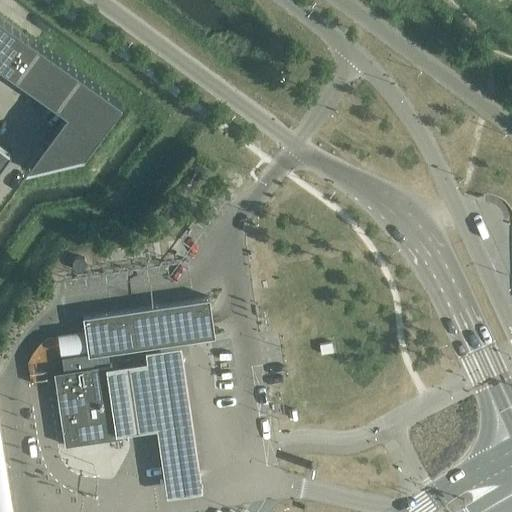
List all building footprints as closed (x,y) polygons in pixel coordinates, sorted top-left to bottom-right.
[(0,63),(14,73),(38,41),(0,13),(0,63)] [(55,104),(79,72),(38,41),(14,73),(55,104)] [(83,156),(122,103),(79,72),(55,104),(66,112),(27,165),(25,168),(83,156)] [(0,164),(11,151),(0,142),(0,164)] [(117,407),(112,372),(113,372),(112,366),(112,364),(112,363),(111,363),(109,363),(107,351),(110,351),(110,349),(193,337),(193,338),(215,335),(213,319),(209,296),(203,297),(157,304),(152,305),(140,307),(83,315),(83,318),(85,330),(86,340),(88,349),(88,354),(90,353),(92,366),(54,372),(54,374),(60,410),(63,429),(63,432),(65,445),(68,444),(92,441),(119,437),(121,436),(122,436),(123,435),(122,433),(122,430),(121,430),(117,407)] [(58,344),(59,354),(88,349),(86,340),(85,330),(56,334),(58,344)] [(312,330),(300,332),(302,340),(313,338),(312,330)] [(122,430),(122,433),(156,428),(167,501),(202,495),(180,348),(144,353),(145,361),(112,366),(113,372),(112,372),(117,407),(121,430),(122,430)] [(0,511),(12,511),(0,434),(0,511)]
